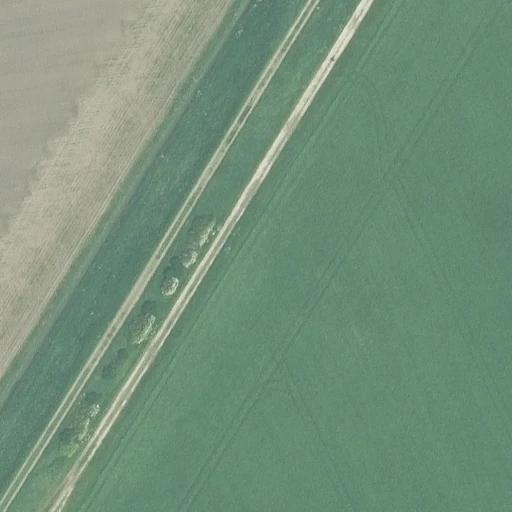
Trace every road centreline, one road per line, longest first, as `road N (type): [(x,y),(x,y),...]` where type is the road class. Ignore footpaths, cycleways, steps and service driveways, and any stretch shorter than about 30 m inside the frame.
road 1 (track): [(316,0),(1,511)]
road 2 (track): [(365,0),(50,511)]
